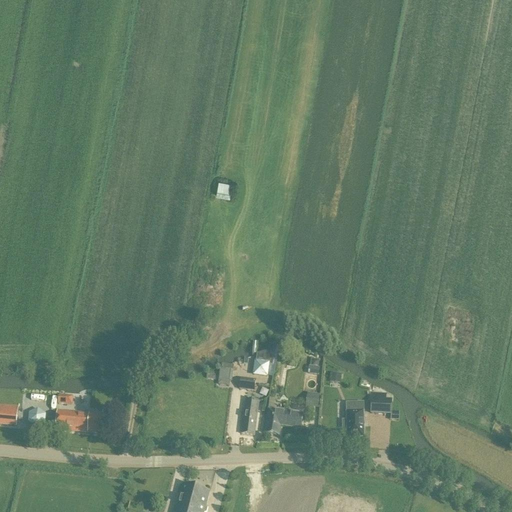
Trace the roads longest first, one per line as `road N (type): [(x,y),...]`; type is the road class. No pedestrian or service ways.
road 1 (tertiary): [(497,511),(359,463),(127,463),(0,452)]
road 2 (track): [(127,463),(142,357),(204,349),(221,335)]
